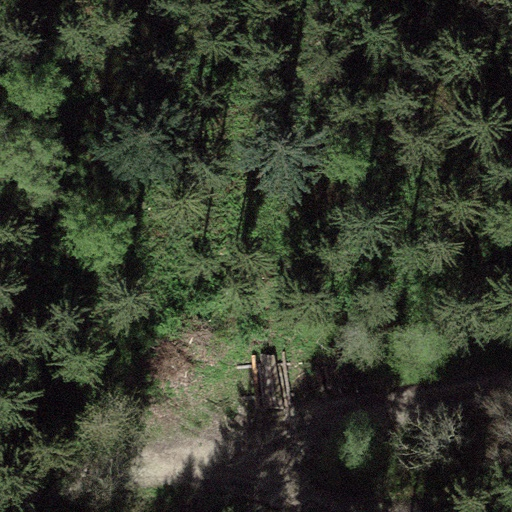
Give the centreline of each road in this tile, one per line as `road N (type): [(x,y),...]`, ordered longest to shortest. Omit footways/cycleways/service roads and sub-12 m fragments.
road 1 (track): [(511,372),(402,404),(241,479),(311,504),(364,511)]
road 2 (track): [(193,511),(241,479),(104,479),(0,495)]
